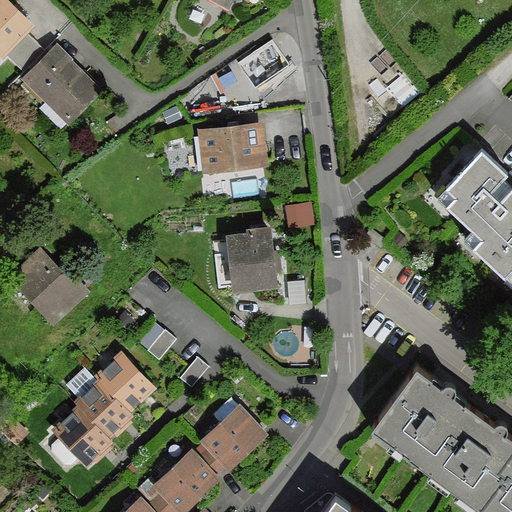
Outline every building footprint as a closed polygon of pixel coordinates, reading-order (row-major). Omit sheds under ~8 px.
[(26,31),(32,25),(13,6),(6,0),(0,0),(0,50),(4,54),(5,53),(26,31)] [(212,0),(230,9),(234,0),(239,0),(243,1),(242,0),(212,0)] [(46,50),(26,31),(5,53),(25,72),(46,50)] [(273,40),(239,64),(256,88),(291,64),(273,40)] [(57,49),(28,78),(70,119),(100,91),(57,49)] [(260,126),(205,132),(209,170),(264,163),(260,126)] [(455,195),(447,205),(482,237),(473,246),(490,261),(511,237),(511,187),(493,207),(485,198),(508,173),(482,149),(446,187),(455,195)] [(252,235),(230,237),(230,238),(237,286),(237,288),(275,283),(270,229),(251,231),(252,235)] [(387,240),(372,229),(367,236),(382,247),(387,240)] [(511,237),(490,261),(506,276),(511,269),(511,237)] [(237,286),(230,238),(213,241),(220,288),(237,286)] [(63,272),(43,251),(14,278),(53,320),(86,290),(67,269),(63,272)] [(307,302),(305,280),(289,281),(291,303),(307,302)] [(177,338),(166,329),(149,351),(160,359),(169,348),(177,338)] [(153,387),(122,354),(98,377),(101,380),(129,409),(153,387)] [(210,365),(198,356),(191,366),(181,378),(192,387),(210,365)] [(436,472),(481,411),(456,393),(457,386),(454,382),(448,381),(443,384),(419,365),(373,427),(436,472)] [(133,413),(129,409),(101,380),(77,402),(81,407),(109,435),(133,413)] [(224,423),(241,407),(233,398),(215,414),(224,423)] [(112,439),(109,435),(81,407),(57,429),(63,435),(82,456),(87,461),(112,439)] [(265,432),(241,407),(224,423),(205,441),(229,466),(265,432)] [(480,506),(511,463),(511,433),(507,430),(508,426),(507,422),(503,420),(499,420),(496,422),(481,411),(436,472),(480,506)] [(19,426),(7,415),(0,423),(0,426),(10,435),(19,426)] [(72,464),(82,456),(63,435),(53,444),(53,450),(66,464),(72,464)] [(218,477),(194,451),(158,485),(181,511),(218,477)] [(511,511),(511,463),(480,506),(488,511),(511,511)] [(362,511),(337,493),(323,511),(367,511),(363,509),(362,511)] [(154,511),(142,499),(128,511),(154,511)]
